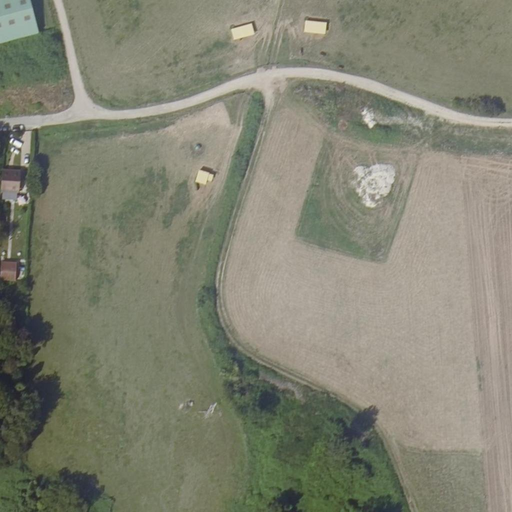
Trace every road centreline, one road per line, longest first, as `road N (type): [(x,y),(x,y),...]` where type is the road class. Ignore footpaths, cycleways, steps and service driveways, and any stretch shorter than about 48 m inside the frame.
road 1 (track): [(53,0),(80,114),(145,114),(275,73),(330,74),(511,122)]
road 2 (track): [(267,75),(269,95),(216,269),(219,320),(243,354),(342,399),(381,432),(409,511)]
